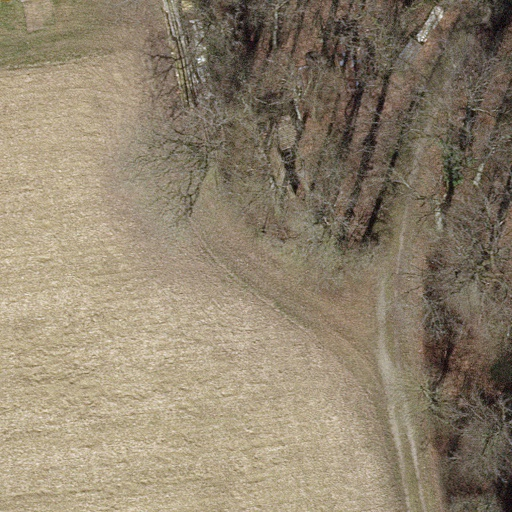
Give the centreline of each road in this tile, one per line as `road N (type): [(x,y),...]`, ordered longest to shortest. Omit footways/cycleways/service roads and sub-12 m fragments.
road 1 (track): [(416,511),(386,359),(407,147),(492,0)]
road 2 (track): [(386,359),(229,266),(169,111),(163,0)]
